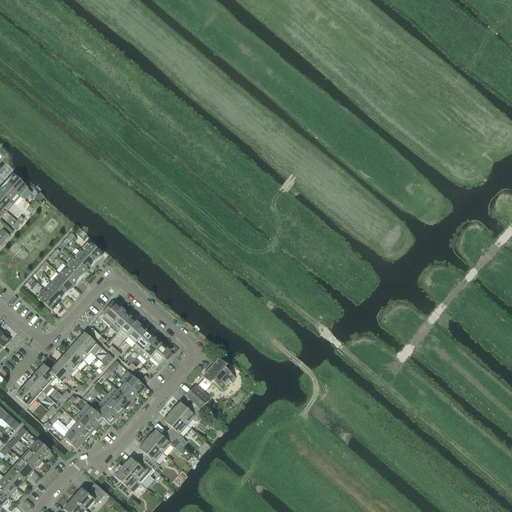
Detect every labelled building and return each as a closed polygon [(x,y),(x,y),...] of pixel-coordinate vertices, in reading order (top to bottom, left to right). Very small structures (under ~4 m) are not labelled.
[(13,175),(5,184),(20,197),(24,201),(32,192),(13,175)] [(0,189),(0,193),(13,205),(20,197),(5,184),(0,189)] [(0,208),(6,213),(13,205),(0,193),(0,208)] [(0,232),(0,237),(2,238),(1,239),(5,241),(9,237),(2,230),(0,232)] [(80,251),(95,264),(102,256),(87,242),(80,251)] [(73,259),(88,272),(95,264),(80,251),(73,259)] [(65,267),(80,280),(88,272),(73,259),(65,267)] [(58,275),(73,288),(80,280),(65,267),(58,275)] [(51,283),(66,296),(73,288),(58,275),(51,283)] [(44,291),(59,304),(66,296),(51,283),(44,291)] [(51,312),(59,304),(44,291),(36,299),(51,312)] [(102,314),(105,317),(101,321),(109,327),(108,328),(109,328),(126,309),(123,307),(122,307),(121,309),(116,305),(115,305),(112,303),(102,314)] [(126,309),(109,328),(116,335),(119,332),(131,318),(126,314),(128,312),(128,311),(126,309)] [(131,318),(119,332),(127,338),(141,323),(139,321),(138,321),(136,323),(131,318)] [(141,323),(127,338),(134,345),(146,332),(141,328),(143,326),(143,325),(141,323)] [(88,332),(93,336),(97,341),(100,337),(96,333),(91,329),(88,332)] [(146,332),(134,345),(131,349),(138,356),(156,336),(154,335),(153,335),(151,337),(146,332)] [(1,334),(0,334),(0,362),(7,354),(2,350),(10,342),(1,334)] [(77,342),(90,354),(94,357),(101,350),(97,346),(84,334),(77,342)] [(156,336),(138,356),(146,363),(150,359),(161,346),(157,341),(158,340),(158,338),(156,336)] [(70,350),(83,361),(90,354),(77,342),(70,350)] [(150,359),(158,366),(158,365),(161,368),(172,356),(169,353),(172,350),(169,348),(168,348),(166,350),(161,346),(150,359)] [(63,357),(76,369),(83,361),(70,350),(63,357)] [(56,365),(69,377),(76,369),(63,357),(56,365)] [(212,383),(222,392),(234,378),(224,369),(226,367),(218,360),(202,378),(210,385),(212,383)] [(111,373),(114,370),(118,366),(115,363),(108,371),(111,373)] [(56,378),(55,378),(62,384),(69,377),(56,365),(49,372),(43,366),(49,372),(56,378)] [(36,374),(49,386),(55,378),(56,378),(49,372),(43,366),(36,374)] [(120,381),(137,396),(141,392),(143,393),(145,393),(147,391),(127,373),(120,381)] [(29,381),(42,393),(45,396),(52,389),(49,386),(36,374),(29,381)] [(22,389),(35,401),(42,393),(29,381),(22,389)] [(117,392),(133,406),(135,404),(135,403),(133,401),(137,396),(120,381),(124,385),(117,392)] [(185,397),(200,410),(208,401),(193,388),(185,397)] [(28,409),(35,401),(22,389),(15,397),(28,409)] [(106,396),(124,412),(128,407),(130,409),(131,408),(133,406),(117,392),(111,399),(107,395),(106,396)] [(104,407),(119,421),(121,419),(121,418),(119,416),(124,412),(106,396),(100,403),(104,407)] [(179,404),(171,413),(187,427),(192,421),(195,423),(198,423),(199,422),(204,417),(199,413),(201,411),(200,410),(185,397),(193,404),(187,410),(179,404)] [(79,413),(99,431),(101,428),(101,427),(99,426),(103,421),(97,415),(90,409),(86,405),(80,413),(80,412),(79,413)] [(103,421),(110,427),(114,422),(116,424),(117,424),(119,421),(104,407),(97,415),(103,421)] [(72,420),(89,436),(94,431),(96,433),(97,433),(99,431),(79,413),(72,420)] [(170,429),(166,433),(179,445),(183,440),(179,436),(187,427),(171,413),(163,422),(170,429)] [(19,426),(16,422),(6,414),(2,418),(0,420),(14,432),(19,426)] [(70,432),(85,446),(87,444),(87,442),(85,441),(89,436),(72,420),(72,421),(76,424),(70,432)] [(21,439),(26,432),(22,429),(17,435),(21,439)] [(146,441),(162,454),(170,446),(174,450),(179,445),(166,433),(162,438),(155,431),(146,441)] [(83,448),(85,446),(70,432),(62,440),(76,451),(80,446),(82,448),(83,448)] [(18,442),(14,438),(8,444),(12,448),(18,442)] [(146,457),(141,461),(154,472),(158,467),(154,463),(162,454),(146,441),(138,450),(146,457)] [(29,452),(41,462),(44,458),(46,459),(51,453),(38,442),(29,452)] [(5,448),(0,453),(4,457),(9,451),(5,448)] [(21,461),(32,471),(36,468),(37,469),(42,463),(41,462),(29,452),(21,461)] [(122,468),(141,485),(149,476),(150,477),(154,472),(141,461),(137,466),(130,459),(122,468)] [(12,470),(24,481),(28,477),(29,478),(33,472),(32,471),(21,461),(12,470)] [(116,489),(117,490),(115,492),(126,502),(128,499),(128,500),(141,485),(122,468),(113,478),(121,484),(116,489)] [(4,480),(16,490),(19,486),(20,487),(25,482),(24,481),(12,470),(4,480)] [(0,484),(0,492),(8,499),(11,495),(12,496),(17,491),(16,490),(4,480),(0,484)] [(81,490),(72,500),(85,511),(94,502),(97,505),(105,495),(94,485),(85,494),(81,490)] [(0,507),(3,505),(4,506),(9,500),(8,499),(0,492),(0,507)] [(65,511),(84,511),(85,511),(72,500),(63,510),(65,511)]
